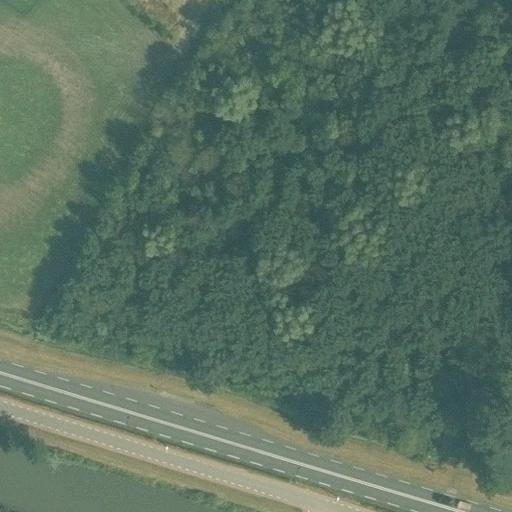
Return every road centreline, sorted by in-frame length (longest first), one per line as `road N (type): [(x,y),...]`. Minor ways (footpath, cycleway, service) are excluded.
road 1 (primary): [(457,511),(0,371)]
road 2 (unclassified): [(332,509),(0,408)]
